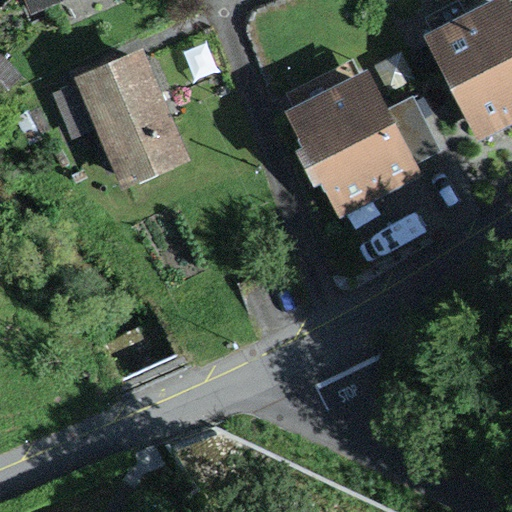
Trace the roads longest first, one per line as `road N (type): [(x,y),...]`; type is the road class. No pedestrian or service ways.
road 1 (residential): [(288,358),(0,476)]
road 2 (residential): [(502,511),(339,424),(288,358)]
road 3 (residential): [(511,239),(288,358)]
